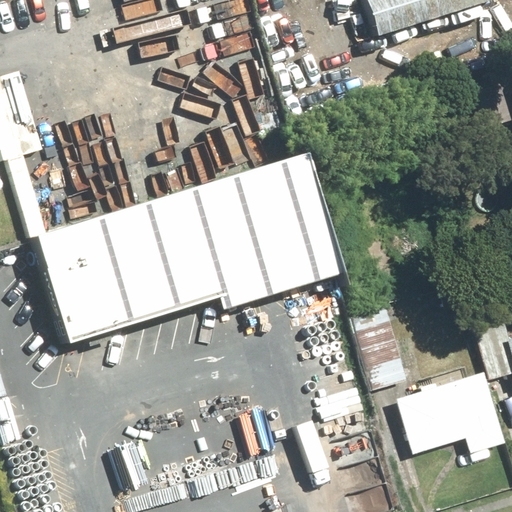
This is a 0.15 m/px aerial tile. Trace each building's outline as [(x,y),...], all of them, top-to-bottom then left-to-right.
[(251,0),(205,0),(245,124),(286,111),(251,0)] [(352,0),(363,36),(487,1),(486,0),(352,0)] [(176,25),(119,43),(142,119),(199,101),(176,25)] [(15,75),(0,78),(0,158),(34,149),(15,75)] [(285,124),(31,198),(70,332),(204,294),(210,317),(331,282),(285,124)] [(0,255),(0,283),(30,276),(24,250),(0,255)] [(17,371),(0,375),(0,421),(30,413),(17,371)] [(485,375),(398,402),(415,457),(463,443),(468,458),(506,446),(485,375)]
